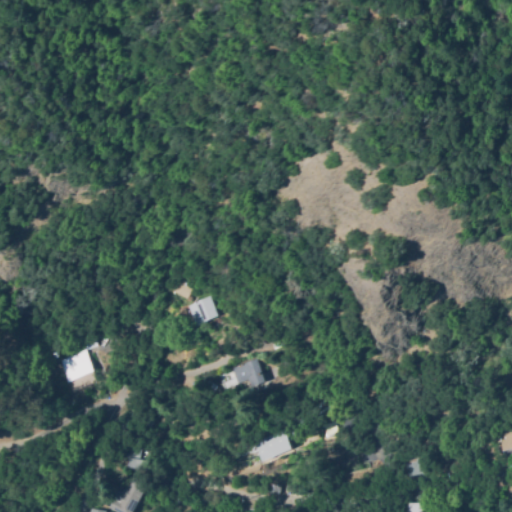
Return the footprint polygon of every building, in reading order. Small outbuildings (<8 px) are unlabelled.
[(191,288),(185,299),(170,291),(175,280),(191,288)] [(198,326),(188,306),(207,296),(218,316),(198,326)] [(61,358),(79,349),(76,342),(89,336),(93,346),(81,351),(90,371),(64,382),(52,357),(59,354),(61,358)] [(220,375),(254,358),(266,381),(253,387),(249,379),(227,390),(220,375)] [(142,417),(149,420),(146,427),(139,425),(142,417)] [(261,439),(284,429),(293,448),(264,461),(258,448),(264,446),(261,439)] [(511,430),(511,448),(501,452),(498,442),(496,443),(494,438),(497,437),(496,435),(511,430)] [(122,445),(140,446),(140,460),(147,460),(147,469),(125,468),(125,458),(122,458),(122,445)] [(425,473),(407,477),(403,458),(421,454),(425,473)] [(152,479),(136,511),(131,511),(114,504),(123,484),(127,486),(130,480),(132,481),(137,472),(152,479)] [(406,511),(406,503),(421,503),(421,511),(406,511)]
